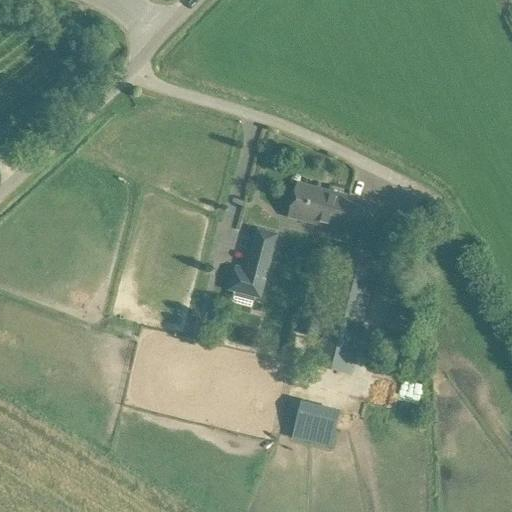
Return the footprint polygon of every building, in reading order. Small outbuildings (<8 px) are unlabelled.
[(297,183),(288,217),(371,240),(380,205),(297,183)] [(274,237),(259,233),(249,273),(237,270),(232,290),(260,297),(274,237)] [(316,366),(352,375),(380,256),(344,247),(316,366)] [(301,335),(317,339),(323,314),(307,310),(301,335)] [(398,388),(396,409),(420,411),(423,391),(398,388)]
